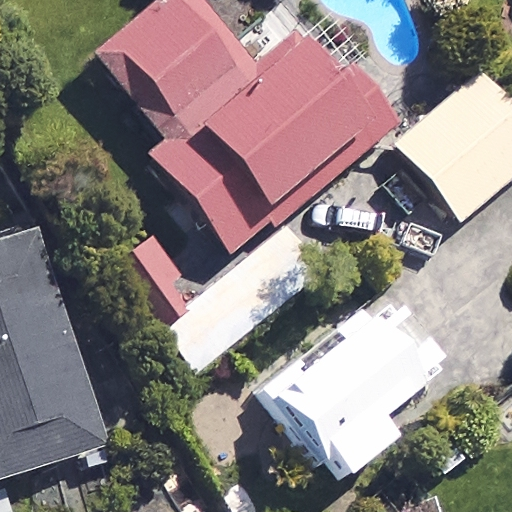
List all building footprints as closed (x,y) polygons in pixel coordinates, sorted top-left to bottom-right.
[(229,269),(403,123),(319,23),(253,78),(187,0),(173,0),(91,69),(163,155),(146,169),(229,269)] [(511,188),(511,125),(478,85),(392,156),(457,234),(511,188)] [(193,306),(149,245),(108,274),(189,388),(324,292),(287,240),(193,306)] [(0,497),(104,461),(30,252),(0,262),(0,497)] [(444,388),(374,307),(263,402),(347,501),(399,456),(384,439),(444,388)]
